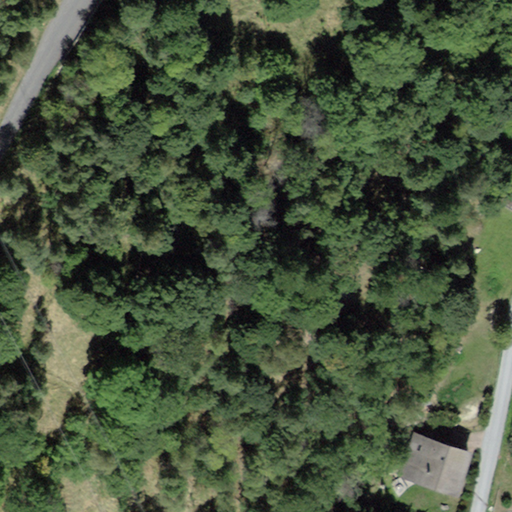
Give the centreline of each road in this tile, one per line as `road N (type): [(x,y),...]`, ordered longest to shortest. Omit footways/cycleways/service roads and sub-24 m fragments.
road 1 (unclassified): [(0,143),(79,0)]
road 2 (residential): [(481,511),(511,354)]
